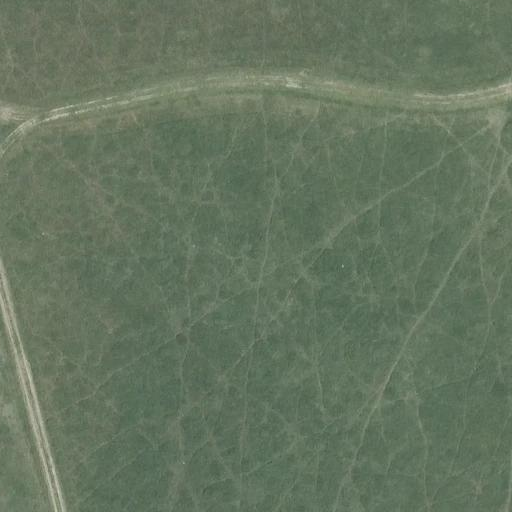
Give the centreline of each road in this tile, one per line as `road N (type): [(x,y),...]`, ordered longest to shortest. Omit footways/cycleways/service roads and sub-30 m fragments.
road 1 (track): [(0,129),(215,83),(437,103),(511,87)]
road 2 (track): [(60,511),(0,276)]
